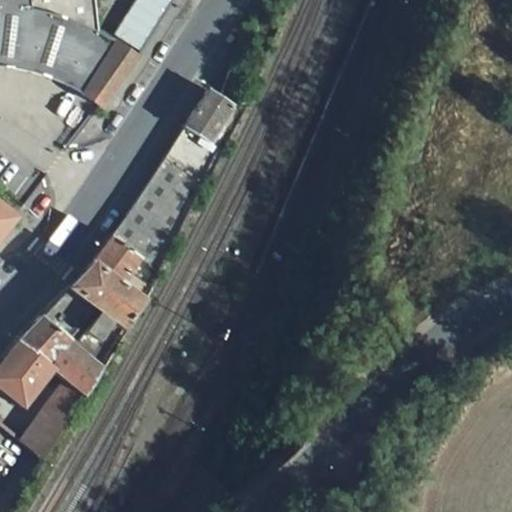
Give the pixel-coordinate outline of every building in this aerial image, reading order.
[(138,58),(114,43),(96,32),(92,0),(0,0),(0,67),(2,67),(27,72),(39,76),(62,84),(72,89),(81,94),(100,107),(138,58)] [(139,50),(168,0),(134,0),(114,36),(139,50)] [(220,98),(207,90),(184,128),(208,143),(233,105),(220,98)] [(222,152),(208,143),(184,128),(136,202),(111,237),(142,259),(159,273),(222,152)] [(0,236),(14,219),(0,207),(0,236)] [(132,272),(142,259),(111,237),(91,264),(121,285),(132,272)] [(91,264),(65,291),(91,310),(97,315),(107,321),(122,332),(144,301),(121,285),(91,264)] [(132,272),(121,285),(144,301),(151,288),(132,272)] [(65,291),(40,317),(15,343),(50,371),(64,382),(85,398),(103,368),(86,354),(73,344),(66,337),(91,310),(65,291)] [(96,340),(107,321),(97,315),(85,331),(96,340)] [(85,331),(73,344),(86,354),(96,340),(85,331)] [(50,371),(15,343),(0,361),(0,391),(21,408),(50,371)] [(0,411),(0,429),(19,443),(27,432),(0,411)]
